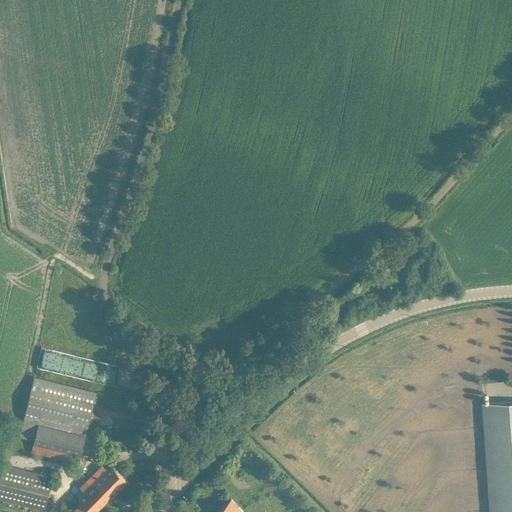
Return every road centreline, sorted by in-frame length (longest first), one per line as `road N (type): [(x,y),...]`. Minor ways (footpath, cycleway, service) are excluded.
road 1 (unclassified): [(162,447),(222,372),(404,231),(511,114)]
road 2 (unclassified): [(177,0),(154,110),(103,275),(105,302),(162,447)]
road 3 (tertiary): [(511,291),(430,303),(331,347),(280,385),(168,501)]
